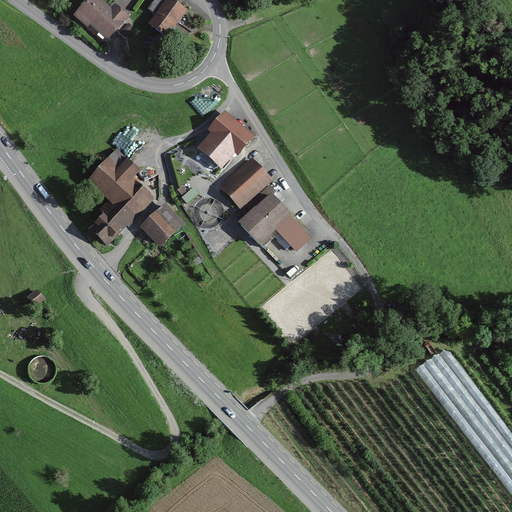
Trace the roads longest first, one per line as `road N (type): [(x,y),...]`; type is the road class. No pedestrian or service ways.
road 1 (residential): [(244,422),(305,380),(370,369),(380,352),(379,305),(215,63)]
road 2 (track): [(0,374),(151,456),(172,452),(175,428),(135,355),(82,288),(94,268)]
road 3 (primary): [(244,422),(94,268),(0,143)]
road 4 (residential): [(215,63),(179,86),(133,79),(16,0)]
road 5 (primary): [(331,511),(244,422)]
